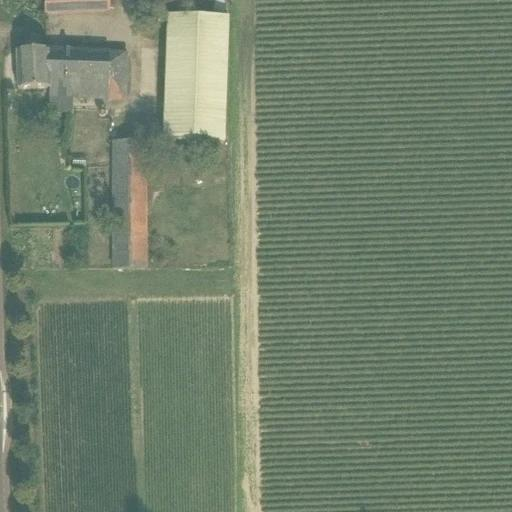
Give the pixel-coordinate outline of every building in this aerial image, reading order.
[(61,13),(60,0),(43,0),(44,13),(61,13)] [(108,0),(92,0),(93,11),(109,11),(108,0)] [(211,0),(138,0),(139,15),(212,12),(211,0)] [(163,141),(183,141),(225,143),(229,21),(167,19),(163,141)] [(49,53),(16,54),(18,92),(49,91),(49,100),(125,102),(127,55),(49,53)] [(145,271),(145,143),(113,143),(113,271),(145,271)]
